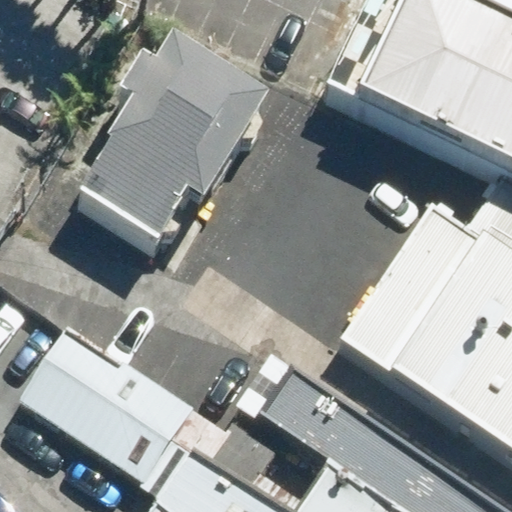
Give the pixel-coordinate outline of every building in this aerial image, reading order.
[(425,201),(511,241),(511,48),(405,0),(383,0),(320,142),(425,201)] [(167,74),(59,226),(150,290),(258,137),(167,74)] [(511,495),(511,241),(425,201),(327,369),(511,495)] [(129,511),(169,456),(39,365),(0,419),(0,451),(85,511),(129,511)] [(155,511),(511,511),(297,365),(267,410),(343,462),(309,511),(275,511),(196,458),(155,511)]
